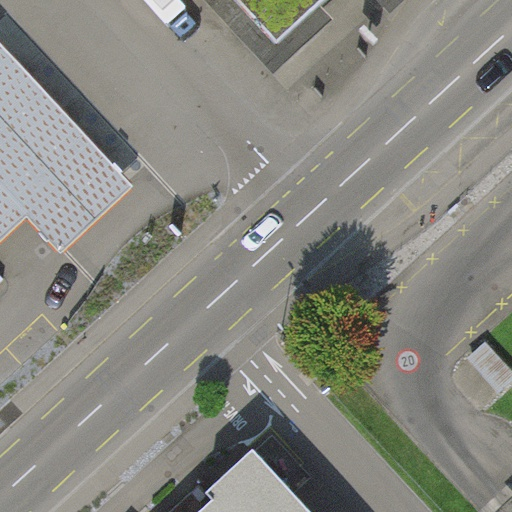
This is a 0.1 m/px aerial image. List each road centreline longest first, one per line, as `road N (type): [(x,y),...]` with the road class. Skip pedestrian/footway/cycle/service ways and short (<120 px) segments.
road 1 (primary): [(321,207),(0,500)]
road 2 (residential): [(321,207),(118,0)]
road 3 (primary): [(511,32),(321,207)]
